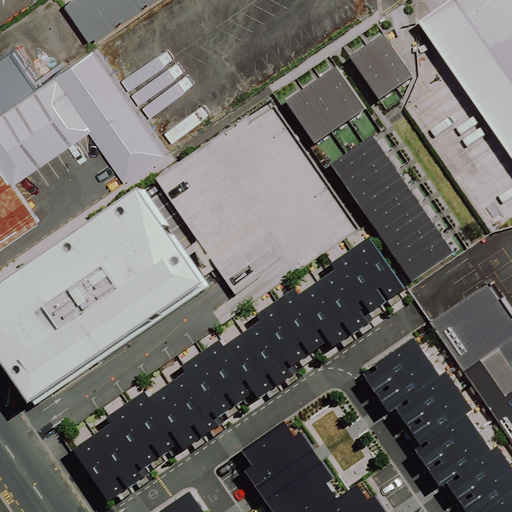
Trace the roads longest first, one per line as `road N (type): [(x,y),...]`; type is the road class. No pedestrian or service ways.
road 1 (residential): [(427,511),(332,370)]
road 2 (residential): [(199,461),(332,370)]
